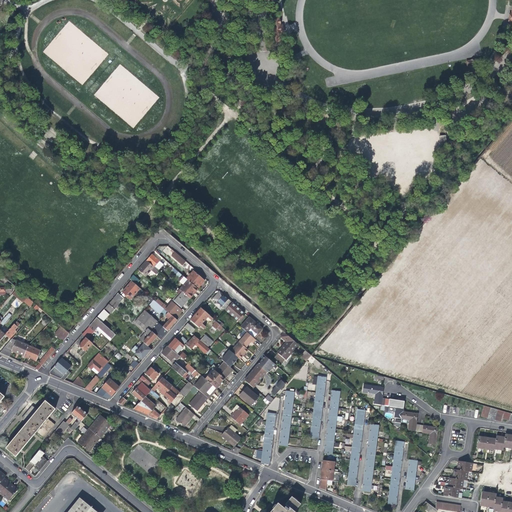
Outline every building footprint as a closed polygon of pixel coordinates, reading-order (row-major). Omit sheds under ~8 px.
[(282,28),(280,18),(272,20),(276,42),(284,41),(282,28)] [(468,60),(468,63),(469,67),(481,64),(479,58),(468,60)] [(185,261),(175,253),(172,257),(177,261),(182,266),(185,261)] [(147,261),(154,267),(159,261),(156,259),(152,255),(147,261)] [(165,266),(175,274),(178,272),(165,260),(163,262),(166,265),(165,266)] [(154,268),(146,261),(142,266),(140,268),(138,270),(145,277),(154,268)] [(193,271),(186,279),(198,289),(202,284),(204,281),(193,271)] [(179,290),(180,290),(189,298),(194,293),(198,289),(186,279),(185,278),(178,272),(175,274),(180,279),(179,280),(184,284),(179,290)] [(140,281),(134,275),(130,280),(132,282),(136,285),(140,281)] [(145,293),(136,285),(132,282),(127,287),(122,293),(130,299),(138,290),(144,295),(145,293)] [(186,302),(189,298),(180,290),(172,300),(182,307),(186,302)] [(221,306),(225,309),(231,302),(219,292),(213,299),(216,302),(215,303),(220,308),(221,306)] [(155,297),(153,299),(154,300),(175,318),(179,313),(182,310),(172,301),(167,307),(155,297)] [(30,308),(34,304),(28,298),(24,302),(30,308)] [(115,307),(119,303),(116,301),(113,299),(110,303),(105,308),(111,314),(115,309),(115,307)] [(145,311),(137,319),(157,336),(160,339),(169,329),(177,320),(175,318),(154,300),(152,302),(149,305),(160,314),(161,313),(166,317),(166,316),(169,319),(166,322),(167,323),(163,327),(158,323),(159,323),(145,311)] [(240,310),(231,302),(225,309),(234,317),(237,313),(240,310)] [(213,318),(201,308),(193,317),(190,320),(199,328),(200,326),(204,329),(206,327),(202,324),(208,317),(211,320),(213,318)] [(101,313),(96,318),(108,328),(111,325),(104,319),(109,313),(104,309),(101,313)] [(260,332),(262,329),(245,314),(237,324),(247,332),(254,338),(256,335),(257,335),(260,332)] [(92,323),(82,335),(87,340),(94,332),(93,331),(95,328),(110,341),(116,335),(108,328),(96,318),(92,323)] [(146,331),(145,332),(148,335),(143,341),(144,343),(148,346),(153,340),(157,336),(137,319),(135,320),(138,323),(137,324),(146,331)] [(18,320),(16,322),(14,325),(5,334),(8,337),(10,339),(16,332),(15,330),(22,323),(18,320)] [(62,341),(65,338),(69,334),(61,327),(55,335),(62,341)] [(139,338),(143,341),(148,335),(145,332),(139,338)] [(255,340),(254,338),(247,332),(238,342),(239,342),(246,348),(250,343),(251,341),(253,343),(255,340)] [(286,359),(298,345),(284,333),(281,337),(287,342),(282,347),(278,353),(278,354),(285,360),(285,359),(286,359)] [(87,340),(82,335),(75,343),(80,348),(85,352),(92,344),(87,340)] [(202,338),(210,344),(213,341),(205,335),(202,338)] [(189,342),(186,345),(187,346),(189,348),(191,350),(196,344),(206,353),(210,349),(208,347),(200,340),(195,336),(189,342)] [(172,341),(168,346),(177,354),(184,345),(175,338),(172,341)] [(202,338),(200,340),(208,347),(210,344),(202,338)] [(0,351),(0,353),(9,357),(12,351),(18,354),(22,355),(21,357),(22,358),(23,356),(28,345),(12,339),(0,351)] [(239,342),(231,351),(238,358),(239,359),(244,354),(248,350),(246,348),(239,342)] [(152,349),(144,343),(135,353),(143,360),(145,357),(152,349)] [(40,350),(28,345),(23,356),(22,358),(24,358),(25,356),(29,358),(31,359),(36,361),(40,350)] [(38,362),(39,363),(42,365),(55,349),(52,346),(38,362)] [(177,359),(179,357),(179,356),(177,354),(168,346),(164,351),(162,353),(171,361),(174,357),(177,359)] [(223,361),(231,351),(230,350),(229,350),(221,359),(223,361)] [(223,361),(224,362),(230,367),(232,364),(233,365),(235,363),(236,361),(235,360),(238,358),(231,351),(223,361)] [(300,357),(306,362),(311,356),(305,351),(300,357)] [(183,352),(179,356),(179,357),(186,363),(190,359),(183,352)] [(282,363),(285,360),(278,354),(275,357),(282,363)] [(88,366),(97,374),(102,369),(107,364),(97,355),(88,366)] [(265,356),(260,362),(270,370),(274,364),(266,358),(265,356)] [(61,359),(49,372),(50,374),(57,377),(64,380),(70,374),(68,371),(71,367),(66,363),(61,359)] [(171,367),(184,377),(185,378),(187,376),(185,375),(188,373),(176,362),(171,367)] [(224,362),(215,372),(224,379),(228,373),(232,369),(230,367),(224,362)] [(260,362),(257,365),(266,372),(267,373),(270,370),(260,362)] [(102,369),(106,372),(108,370),(110,367),(107,364),(102,369)] [(146,374),(153,380),(161,371),(154,364),(152,367),(146,374)] [(200,375),(188,364),(186,367),(192,373),(191,374),(197,379),(200,375)] [(263,376),(266,372),(257,365),(256,367),(254,369),(263,376)] [(98,381),(102,376),(106,372),(102,369),(97,374),(95,377),(98,381)] [(263,376),(254,369),(244,381),(253,388),(263,376)] [(111,372),(108,370),(106,372),(102,376),(106,378),(111,372)] [(209,373),(204,378),(208,382),(216,389),(220,385),(219,384),(220,383),(224,379),(215,372),(213,370),(209,374),(209,373)] [(122,383),(127,378),(124,375),(119,380),(122,383)] [(150,383),(142,376),(138,380),(141,382),(132,393),(136,396),(141,400),(145,396),(146,394),(147,394),(148,392),(149,391),(150,391),(146,387),(150,383)] [(88,385),(78,377),(72,384),(78,386),(85,389),(88,385)] [(98,381),(95,377),(88,385),(85,389),(89,391),(92,387),(98,381)] [(158,390),(162,394),(167,389),(168,390),(172,386),(162,377),(150,391),(149,391),(151,394),(154,390),(157,387),(158,388),(159,389),(158,390)] [(324,386),(325,381),(325,378),(317,377),(309,439),(317,440),(318,432),(319,422),(321,412),(322,402),(324,386)] [(102,387),(96,393),(101,396),(109,399),(119,387),(109,378),(109,379),(107,378),(106,380),(107,381),(106,382),(102,387)] [(196,388),(200,391),(200,392),(205,396),(208,399),(210,396),(215,391),(216,389),(208,382),(204,378),(196,388)] [(286,383),(280,378),(278,380),(280,382),(272,392),(275,395),(286,383)] [(193,386),(189,382),(186,385),(179,393),(184,396),(193,386)] [(179,393),(172,386),(168,390),(167,389),(162,394),(166,397),(169,399),(167,401),(169,404),(179,393)] [(373,404),(380,405),(381,399),(381,396),(383,388),(382,388),(378,388),(368,386),(367,392),(367,393),(368,393),(368,397),(374,398),(373,404)] [(243,393),(239,397),(251,407),(258,398),(246,388),(243,393)] [(188,404),(194,409),(205,396),(200,392),(200,391),(188,404)] [(279,441),(278,445),(287,447),(294,392),(285,391),(285,396),(283,406),(282,420),(280,432),(279,441)] [(324,444),(323,453),(331,454),(339,392),(331,391),(330,400),(328,411),(327,422),(326,432),(324,444)] [(265,398),(271,403),(274,399),(268,394),(265,398)] [(152,402),(145,396),(141,400),(133,409),(150,416),(157,419),(165,409),(160,405),(162,403),(156,398),(153,401),(152,402)] [(205,396),(194,409),(197,411),(200,408),(208,399),(205,396)] [(394,401),(388,400),(387,406),(396,408),(394,417),(401,418),(402,412),(403,402),(394,401)] [(39,408),(37,410),(26,423),(25,424),(24,426),(15,437),(13,439),(11,441),(5,448),(15,456),(19,452),(34,435),(36,431),(47,418),(50,415),(55,409),(45,401),(41,406),(39,408)] [(175,409),(180,413),(185,406),(180,402),(175,409)] [(21,419),(26,423),(37,410),(32,405),(21,419)] [(83,410),(78,406),(71,414),(77,420),(70,428),(74,431),(87,414),(83,410)] [(181,424),(192,412),(186,407),(175,419),(178,422),(181,424)] [(231,417),(241,426),(249,416),(240,408),(237,412),(235,415),(233,414),(231,417)] [(364,415),(364,411),(355,410),(346,485),(355,486),(356,477),(357,466),(359,454),(360,443),(362,429),(364,415)] [(194,414),(192,412),(181,424),(183,427),(194,414)] [(408,413),(402,412),(401,418),(400,422),(408,423),(407,430),(414,431),(415,424),(417,414),(408,413)] [(260,462),(269,464),(270,458),(271,448),(272,439),(273,430),(275,420),(275,414),(267,413),(260,462)] [(100,415),(86,431),(98,441),(100,439),(103,435),(108,429),(111,425),(100,415)] [(47,418),(36,431),(43,438),(55,425),(47,418)] [(63,421),(55,431),(61,436),(69,427),(68,426),(72,420),(70,418),(65,423),(63,421)] [(230,425),(228,428),(234,433),(236,430),(230,425)] [(361,491),(370,492),(378,426),(370,425),(369,428),(367,447),(365,459),(364,471),(362,484),(361,491)] [(428,426),(422,425),(421,432),(429,434),(427,447),(431,448),(431,445),(434,445),(437,428),(428,426)] [(227,427),(221,434),(228,440),(227,441),(233,447),(240,438),(234,433),(228,428),(227,427)] [(96,443),(98,441),(86,431),(77,443),(88,452),(92,447),(96,443)] [(502,447),(511,448),(511,441),(511,436),(509,436),(504,435),(504,438),(502,447)] [(476,448),(484,449),(486,438),(482,438),(477,437),(476,448)] [(502,450),(502,447),(504,438),(500,437),(495,437),(495,440),(493,449),(502,450)] [(493,450),(493,449),(495,440),(490,439),(486,438),(484,449),(493,450)] [(402,446),(403,442),(395,442),(387,504),(395,505),(396,499),(397,487),(399,475),(400,461),(402,446)] [(40,450),(35,456),(29,462),(34,466),(33,467),(39,472),(45,465),(48,462),(42,457),(44,454),(40,450)] [(321,465),(321,470),(332,471),(333,462),(322,460),(321,465)] [(406,480),(405,489),(413,490),(416,461),(408,460),(408,465),(406,480)] [(456,466),(455,470),(465,472),(468,473),(470,463),(457,461),(456,466)] [(321,470),(320,474),(320,475),(320,479),(319,488),(325,491),(326,480),(331,481),(331,480),(338,481),(338,478),(339,475),(339,472),(332,471),(321,470)] [(451,477),(451,479),(453,479),(461,480),(463,481),(465,472),(455,470),(452,470),(451,474),(451,477)] [(6,476),(4,475),(0,479),(0,493),(8,501),(18,489),(14,485),(7,479),(4,478),(6,476)] [(459,489),(461,480),(453,479),(451,479),(448,478),(447,483),(447,487),(453,488),(456,489),(459,489)] [(455,497),(456,489),(453,488),(447,487),(444,487),(443,490),(442,495),(448,496),(455,497)] [(478,506),(485,507),(487,493),(484,493),(480,492),(479,501),(478,506)] [(491,494),(487,493),(485,507),(492,508),(494,497),(494,494),(491,494)] [(492,511),(498,511),(500,501),(501,499),(497,498),(494,497),(492,508),(492,511)] [(277,504),(277,505),(284,511),(295,511),(301,506),(291,498),(285,506),(286,506),(284,509),(277,504)] [(74,511),(96,511),(83,501),(74,511)] [(505,511),(507,502),(504,502),(500,501),(498,511),(505,511)]
